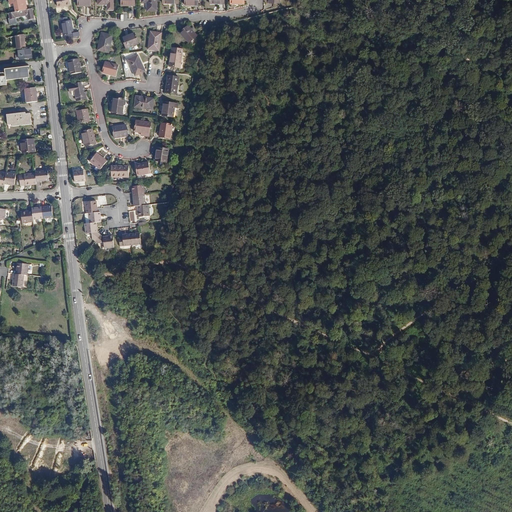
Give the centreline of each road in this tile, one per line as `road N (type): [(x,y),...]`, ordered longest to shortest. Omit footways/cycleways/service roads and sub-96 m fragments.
road 1 (track): [(187,276),(187,226),(511,1)]
road 2 (tertiary): [(109,511),(65,194)]
road 3 (track): [(73,266),(91,275),(100,268),(187,276),(358,353)]
road 4 (track): [(364,104),(342,199),(358,353)]
road 5 (tertiary): [(65,194),(40,0)]
road 6 (track): [(511,251),(358,353)]
road 7 (track): [(404,0),(511,110)]
road 8 (track): [(358,353),(485,413)]
